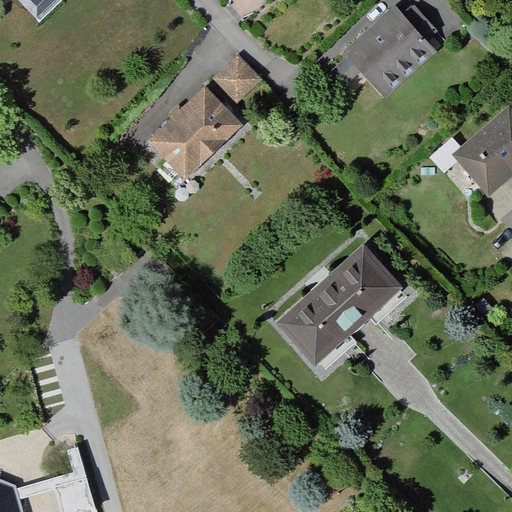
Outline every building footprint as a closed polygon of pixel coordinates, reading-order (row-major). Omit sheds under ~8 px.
[(27,0),(42,15),(58,0),(27,0)] [(441,41),(405,0),(398,0),(345,47),(385,91),(441,41)] [(214,73),(240,99),(265,74),(239,49),(214,73)] [(247,114),(210,77),(154,133),(191,170),(247,114)] [(511,176),(511,114),(506,108),(454,159),(491,197),(511,176)] [(413,277),(366,229),(279,313),(326,361),(413,277)] [(23,511),(16,486),(0,479),(0,511),(23,511)]
